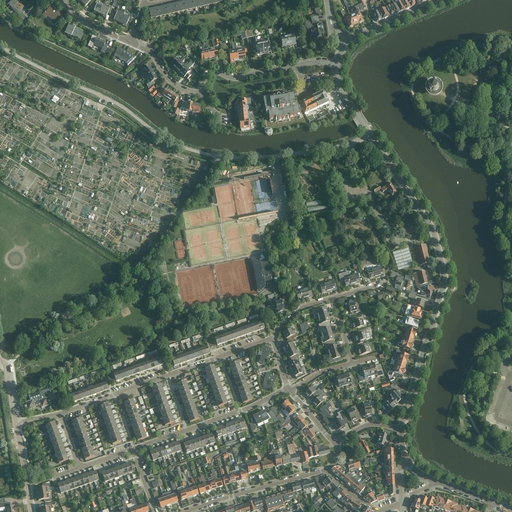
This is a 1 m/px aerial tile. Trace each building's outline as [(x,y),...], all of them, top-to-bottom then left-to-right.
[(16,0),(11,0),(8,4),(12,9),(17,14),(23,20),(26,17),(25,16),(22,14),(27,10),(24,7),(16,0)] [(362,4),(357,6),(358,9),(360,8),(361,10),(366,8),(365,5),(363,0),(362,0),(360,1),(362,4)] [(387,0),(385,0),(389,7),(386,8),(391,17),(396,14),(391,6),(387,0)] [(391,0),(394,5),(391,6),(396,14),(401,12),(396,4),(394,0),(391,0)] [(396,4),(401,12),(406,10),(401,1),(400,0),(397,0),(399,2),(396,4)] [(404,0),(401,1),(406,10),(412,8),(407,0),(404,0)] [(97,13),(100,14),(103,7),(98,5),(100,2),(97,1),(93,7),(95,8),(93,13),(97,14),(97,13)] [(184,2),(184,3),(186,10),(186,9),(188,9),(189,10),(195,8),(195,7),(194,7),(193,1),(189,2),(189,1),(188,2),(184,2)] [(55,24),(62,17),(49,5),(50,5),(47,2),(43,7),(45,9),(46,8),(48,9),(42,16),(46,19),(47,17),(55,24)] [(175,4),(175,5),(177,12),(177,11),(180,11),(180,12),(186,10),(186,9),(186,10),(184,3),(180,4),(180,3),(179,4),(175,4)] [(166,6),(166,7),(167,7),(168,14),(169,13),(171,13),(171,14),(178,12),(177,11),(177,12),(175,5),(171,6),(171,5),(170,6),(167,6),(166,6)] [(103,7),(100,14),(103,16),(102,17),(106,18),(108,14),(110,15),(112,7),(110,6),(108,9),(103,7)] [(357,11),(354,12),(359,24),(364,22),(358,9),(357,6),(355,7),(357,11)] [(378,6),(376,7),(383,20),(391,17),(386,8),(380,10),(378,6)] [(158,9),(157,9),(158,9),(159,16),(160,15),(162,15),(163,16),(169,14),(169,13),(168,14),(167,7),(166,7),(163,8),(162,7),(161,8),(158,8),(158,9)] [(377,12),(373,14),(376,19),(377,22),(383,20),(376,7),(375,8),(377,12)] [(117,9),(113,16),(115,17),(113,21),(116,23),(117,22),(120,23),(123,16),(125,11),(121,10),(120,12),(119,11),(120,10),(117,9)] [(152,10),(149,11),(150,18),(153,17),(154,18),(160,16),(160,15),(159,16),(158,9),(154,10),(154,9),(152,10)] [(352,13),(349,14),(354,26),(355,26),(356,26),(357,26),(357,24),(359,24),(354,12),(353,9),(351,10),(352,13)] [(344,11),(341,13),(347,26),(349,26),(350,28),(354,26),(349,14),(346,16),(344,11)] [(123,16),(120,23),(123,25),(122,25),(125,27),(128,22),(130,23),(132,16),(130,15),(128,18),(123,16)] [(311,33),(310,33),(311,36),(314,35),(315,40),(322,38),(321,33),(323,33),(320,22),(319,22),(318,16),(311,18),(312,24),(310,27),(309,28),(311,33)] [(79,42),(84,32),(75,28),(75,27),(68,24),(64,33),(73,37),(72,39),(79,42)] [(291,36),(287,37),(289,47),(293,47),(293,45),(295,45),(294,37),(295,37),(294,32),(290,33),(291,36)] [(282,34),(280,34),(279,35),(280,40),(280,39),(282,48),(284,47),(285,48),(289,47),(287,37),(283,38),(282,34)] [(102,48),(102,50),(101,52),(104,54),(108,46),(104,44),(105,42),(100,40),(100,39),(99,39),(99,40),(96,38),(92,36),(88,46),(92,48),(94,45),(102,48)] [(262,43),(264,54),(268,53),(268,52),(270,52),(269,44),(269,43),(269,39),(268,39),(268,36),(264,37),(265,39),(266,43),(262,44),(262,43)] [(256,38),(253,39),(255,51),(256,51),(257,54),(259,54),(259,55),(264,54),(262,44),(262,43),(261,43),(257,43),(256,38)] [(233,50),(228,51),(230,64),(234,63),(234,62),(238,61),(236,52),(236,49),(234,42),(231,43),(233,50)] [(114,55),(114,56),(118,58),(118,59),(125,62),(125,63),(127,65),(132,60),(135,57),(131,55),(132,54),(123,50),(118,47),(114,55)] [(202,47),(199,48),(201,60),(202,62),(204,61),(209,60),(207,51),(207,50),(202,51),(202,47)] [(240,48),(236,49),(236,52),(238,61),(244,60),(243,59),(245,58),(244,53),(246,52),(246,48),(240,49),(240,48)] [(207,51),(209,60),(214,59),(214,58),(218,57),(216,50),(207,51)] [(177,58),(171,64),(175,69),(181,63),(182,62),(181,60),(180,61),(177,58)] [(187,66),(179,73),(180,73),(184,78),(185,77),(187,79),(191,75),(189,73),(190,72),(188,70),(194,64),(191,61),(189,64),(187,66)] [(145,62),(141,66),(143,70),(142,71),(145,76),(144,76),(141,78),(142,79),(153,73),(149,66),(148,67),(147,66),(148,65),(146,63),(145,62)] [(175,69),(174,69),(179,74),(180,73),(179,73),(187,66),(185,64),(184,66),(181,63),(175,69)] [(481,75),(497,73),(496,67),(480,69),(481,75)] [(153,73),(142,79),(143,81),(146,80),(146,81),(148,80),(150,83),(146,86),(148,89),(151,86),(155,84),(153,81),(157,79),(153,73)] [(438,94),(439,93),(438,93),(439,92),(440,91),(441,90),(441,89),(441,88),(441,87),(440,86),(440,85),(439,84),(438,83),(437,83),(436,82),(435,82),(433,82),(432,83),(431,83),(430,84),(430,85),(429,86),(429,87),(428,88),(428,89),(428,90),(429,91),(429,92),(430,93),(431,94),(432,94),(433,95),(434,95),(435,95),(437,95),(438,94)] [(161,90),(156,96),(160,98),(161,97),(163,99),(164,97),(168,100),(172,93),(166,89),(164,92),(161,90)] [(299,103),(303,113),(304,114),(328,103),(323,92),(300,103),(299,103)] [(168,100),(165,103),(167,105),(170,101),(173,103),(172,107),(175,108),(176,109),(179,101),(176,99),(178,97),(172,93),(168,100)] [(274,96),(263,98),(264,109),(265,109),(266,115),(268,114),(269,121),(275,120),(275,122),(280,121),(288,120),(287,118),(299,117),(299,115),(303,113),(299,103),(297,103),(297,101),(297,98),(294,98),(293,94),(280,96),(274,96)] [(237,108),(238,112),(247,111),(246,105),(251,104),(250,99),(239,100),(240,104),(236,104),(236,108),(237,108)] [(182,112),(181,118),(185,118),(185,115),(188,115),(188,112),(192,112),(193,104),(194,104),(186,103),(185,112),(182,112)] [(192,112),(191,119),(194,119),(195,113),(201,114),(202,109),(200,109),(200,105),(193,104),(192,112)] [(247,111),(238,112),(239,119),(253,118),(253,115),(247,116),(247,111)] [(318,114),(320,118),(317,120),(318,122),(328,117),(325,111),(318,114)] [(253,118),(239,119),(240,129),(246,128),(246,130),(249,130),(248,122),(253,121),(253,118)] [(383,192),(386,190),(387,191),(389,190),(392,196),(396,193),(390,184),(381,189),(383,192)] [(321,200),(306,202),(308,213),(331,209),(330,205),(322,206),(321,200)] [(420,266),(430,263),(425,246),(415,248),(420,266)] [(408,248),(392,253),(398,271),(413,266),(408,248)] [(166,262),(158,264),(162,288),(171,286),(166,262)] [(269,279),(271,279),(270,274),(269,274),(269,271),(268,271),(266,264),(262,265),(263,269),(259,271),(259,273),(255,274),(257,283),(266,282),(270,281),(269,279)] [(376,278),(383,276),(381,267),(367,271),(369,279),(374,278),(373,277),(376,276),(376,278)] [(340,282),(344,281),(346,286),(350,285),(350,284),(352,284),(352,285),(360,283),(357,274),(349,276),(348,272),(338,275),(340,282)] [(392,272),(390,278),(396,280),(394,285),(395,286),(394,289),(400,291),(401,287),(400,287),(403,278),(397,276),(398,274),(392,272)] [(424,272),(413,274),(416,286),(418,286),(427,284),(424,272)] [(328,291),(329,292),(336,290),(333,281),(319,285),(322,293),(326,292),(326,291),(328,291)] [(427,284),(418,286),(423,290),(423,291),(421,292),(420,296),(425,297),(426,296),(427,295),(429,298),(434,293),(433,293),(436,290),(431,286),(429,284),(428,285),(427,284)] [(275,294),(281,292),(279,286),(273,288),(275,294)] [(393,289),(386,287),(385,293),(391,295),(393,289)] [(305,299),(312,297),(309,288),(295,292),(298,300),(302,299),(302,298),(304,298),(305,299)] [(280,312),(280,314),(288,311),(284,298),(279,299),(280,301),(275,303),(278,313),(280,312)] [(356,299),(349,301),(349,302),(347,303),(350,313),(355,311),(355,313),(360,312),(356,299)] [(422,309),(424,302),(416,300),(414,306),(422,309)] [(316,313),(318,318),(327,316),(327,314),(328,313),(326,306),(313,310),(314,313),(316,313)] [(411,306),(410,312),(408,316),(411,317),(419,319),(421,313),(419,312),(420,309),(414,308),(414,307),(411,306)] [(327,316),(318,318),(320,324),(318,325),(319,328),(330,325),(329,322),(327,316)] [(362,322),(364,321),(362,316),(349,320),(351,328),(353,327),(353,329),(363,326),(362,322)] [(398,320),(397,322),(401,323),(412,327),(413,327),(417,329),(417,328),(419,322),(406,319),(403,318),(402,321),(398,320)] [(261,322),(255,324),(258,331),(264,329),(261,322)] [(255,324),(250,326),(252,333),(258,331),(255,324)] [(319,328),(317,328),(318,332),(320,331),(322,337),(331,334),(330,332),(332,332),(330,325),(319,328)] [(250,326),(244,328),(246,335),(252,333),(250,326)] [(244,328),(238,330),(240,337),(246,335),(244,328)] [(403,328),(403,330),(406,331),(405,335),(414,338),(414,337),(416,337),(416,335),(415,334),(416,331),(407,329),(403,328)] [(286,339),(288,341),(288,342),(293,339),(298,337),(296,334),(294,334),(292,329),(283,333),(286,339)] [(365,330),(352,334),(354,341),(356,340),(356,342),(356,343),(356,342),(357,345),(363,343),(362,341),(366,339),(369,339),(368,334),(369,333),(367,329),(365,330)] [(238,330),(232,332),(235,339),(240,337),(238,330)] [(232,332),(226,334),(229,341),(235,339),(232,332)] [(226,334),(221,336),(223,343),(229,341),(226,334)] [(331,334),(322,337),(323,343),(322,343),(323,347),(324,346),(335,343),(333,336),(332,336),(331,334)] [(405,335),(403,341),(412,343),(414,338),(405,335)] [(223,343),(221,336),(214,338),(217,346),(223,343)] [(284,347),(286,353),(295,348),(293,343),(294,342),(293,339),(288,342),(288,341),(283,344),(284,347)] [(399,344),(398,346),(401,347),(403,348),(402,351),(402,352),(406,353),(407,349),(410,350),(411,347),(413,347),(413,345),(412,344),(412,343),(403,341),(401,340),(400,344),(399,344)] [(324,346),(325,349),(327,349),(329,354),(338,352),(336,346),(335,343),(324,346)] [(368,348),(370,347),(368,343),(355,347),(357,354),(359,354),(359,355),(359,356),(369,353),(368,348)] [(261,352),(258,362),(264,364),(267,356),(268,357),(269,352),(267,351),(268,348),(262,346),(261,349),(260,349),(259,352),(261,352)] [(207,347),(201,349),(203,356),(209,354),(207,347)] [(295,348),(286,353),(289,358),(290,358),(291,361),(298,357),(298,358),(301,356),(299,353),(298,354),(295,348)] [(201,349),(195,351),(197,358),(203,356),(201,349)] [(396,353),(394,358),(406,362),(407,363),(407,362),(408,362),(409,360),(408,359),(409,356),(408,356),(405,355),(406,353),(402,352),(397,350),(396,353)] [(195,351),(189,353),(192,360),(197,358),(195,351)] [(338,352),(329,354),(330,360),(329,361),(330,364),(342,360),(340,353),(339,354),(338,352)] [(189,353),(183,355),(186,362),(192,360),(189,353)] [(183,355),(177,357),(180,364),(186,362),(183,355)] [(180,364),(177,357),(171,359),(174,366),(180,364)] [(291,361),(288,362),(289,365),(292,371),(300,367),(303,366),(300,360),(299,361),(298,358),(298,357),(291,361)] [(160,358),(154,360),(157,367),(163,365),(160,358)] [(392,358),(391,360),(394,360),(394,362),(393,366),(404,369),(406,362),(394,358),(392,358)] [(154,360),(148,362),(151,369),(157,367),(154,360)] [(148,362),(143,364),(145,371),(151,369),(148,362)] [(229,366),(231,370),(240,367),(238,362),(229,366)] [(143,364),(137,366),(139,373),(145,371),(143,364)] [(377,365),(368,368),(371,377),(376,375),(377,377),(383,375),(380,365),(377,365)] [(137,366),(131,368),(134,375),(139,373),(137,366)] [(204,369),(206,374),(215,370),(213,366),(204,369)] [(388,374),(387,374),(390,382),(394,381),(392,377),(393,373),(402,376),(402,375),(403,376),(404,372),(405,372),(406,371),(404,370),(405,369),(404,369),(393,366),(392,370),(391,369),(390,372),(389,371),(388,374)] [(300,367),(292,371),(294,377),(295,376),(296,379),(306,375),(305,371),(303,372),(300,367)] [(131,368),(125,370),(128,377),(134,375),(131,368)] [(359,371),(356,372),(359,383),(362,382),(365,381),(365,379),(371,377),(368,368),(362,370),(359,371)] [(125,370),(119,372),(122,379),(128,377),(125,370)] [(122,379),(119,372),(113,374),(116,382),(122,379)] [(263,389),(265,389),(270,391),(270,388),(271,388),(274,381),(275,381),(276,376),(266,373),(262,386),(263,386),(263,389)] [(344,376),(342,377),(345,386),(351,384),(351,386),(355,385),(351,373),(344,375),(344,376)] [(345,386),(342,377),(340,377),(340,376),(333,378),(336,391),(340,390),(339,388),(345,386)] [(176,384),(178,389),(187,386),(185,381),(176,384)] [(106,383),(100,385),(102,392),(108,390),(106,383)] [(151,388),(153,393),(162,389),(161,384),(151,388)] [(100,385),(94,387),(96,394),(102,392),(100,385)] [(313,394),(315,396),(321,391),(319,388),(316,391),(312,386),(303,394),(305,396),(306,396),(308,398),(313,394)] [(385,387),(381,388),(383,395),(384,394),(389,391),(389,389),(391,389),(390,386),(385,387)] [(94,387),(88,389),(91,396),(96,394),(94,387)] [(88,389),(82,391),(85,398),(91,396),(88,389)] [(321,391),(315,396),(317,398),(312,403),(314,405),(313,405),(315,408),(324,401),(322,398),(326,395),(322,390),(321,391)] [(380,405),(382,408),(384,410),(386,409),(389,412),(390,411),(393,409),(393,408),(397,405),(396,403),(397,402),(397,403),(400,400),(399,398),(401,396),(396,390),(383,402),(380,405)] [(47,400),(46,398),(44,399),(43,396),(44,396),(42,391),(28,396),(30,401),(25,402),(26,405),(24,406),(25,411),(36,407),(35,405),(39,403),(41,408),(52,404),(50,399),(47,400)] [(82,391),(76,393),(79,400),(85,398),(82,391)] [(79,400),(76,393),(70,395),(73,402),(79,400)] [(250,395),(241,398),(243,403),(252,400),(250,395)] [(225,399),(216,402),(218,407),(227,404),(225,399)] [(124,403),(125,408),(134,405),(133,400),(124,403)] [(287,401),(281,406),(283,408),(281,410),(283,412),(290,406),(291,405),(287,401)] [(367,417),(375,416),(373,402),(368,403),(369,405),(364,405),(365,416),(367,415),(367,417)] [(99,407),(100,411),(110,408),(108,403),(99,407)] [(331,414),(327,409),(331,407),(328,403),(320,410),(322,412),(320,414),(325,420),(324,421),(328,424),(333,420),(330,415),(331,414)] [(290,406),(283,412),(287,417),(289,415),(295,410),(291,405),(290,406)] [(361,419),(355,406),(351,408),(351,410),(347,412),(351,422),(352,421),(351,421),(353,420),(354,422),(361,419)] [(273,407),(270,409),(276,417),(279,415),(273,407)] [(264,411),(258,414),(263,423),(269,420),(268,420),(267,418),(266,415),(264,411)] [(346,419),(343,411),(337,414),(338,416),(336,417),(337,421),(333,423),(334,425),(333,425),(336,429),(337,430),(339,429),(340,431),(345,428),(341,421),(346,419)] [(270,412),(267,414),(269,416),(273,421),(276,419),(270,412)] [(197,414),(188,417),(190,422),(199,419),(197,414)] [(258,414),(253,417),(257,426),(263,423),(258,414)] [(300,416),(292,422),(296,427),(298,425),(304,421),(300,416)] [(72,422),(73,427),(83,423),(81,418),(72,422)] [(172,418),(163,421),(165,426),(174,422),(172,418)] [(243,419),(238,421),(241,430),(246,428),(243,419)] [(238,421),(233,422),(236,431),(237,434),(242,432),(241,430),(238,421)] [(304,421),(298,425),(302,430),(308,425),(304,421)] [(45,425),(47,430),(56,427),(54,422),(45,425)] [(222,436),(219,427),(214,429),(217,438),(222,436)] [(301,431),(294,437),(292,439),(294,441),(303,433),(301,431)] [(380,435),(379,438),(387,440),(388,437),(389,433),(383,431),(382,436),(380,435)] [(145,433),(135,436),(137,441),(146,438),(145,433)] [(212,434),(207,436),(210,445),(215,443),(212,434)] [(120,436),(111,440),(112,445),(121,441),(120,436)] [(178,442),(173,444),(176,453),(181,451),(178,442)] [(191,452),(188,442),(183,444),(186,453),(191,452)] [(304,444),(304,445),(306,449),(308,459),(313,458),(311,448),(308,449),(306,443),(304,444)] [(316,447),(319,456),(330,453),(328,449),(327,446),(319,448),(318,443),(314,444),(316,447)] [(294,444),(287,445),(289,455),(291,463),(300,461),(299,455),(296,456),(295,452),(298,451),(296,448),(297,448),(294,444)] [(309,462),(308,459),(306,449),(306,452),(303,453),(302,450),(301,448),(298,449),(300,453),(303,464),(309,462)] [(158,459),(154,450),(149,452),(153,461),(158,459)] [(274,451),(270,452),(271,454),(273,454),(276,467),(282,465),(279,450),(274,451)] [(92,452),(83,455),(85,460),(94,457),(92,452)] [(66,455),(57,459),(59,464),(68,460),(66,455)] [(289,455),(281,457),(282,459),(283,465),(291,463),(289,455)] [(256,463),(252,464),(253,472),(260,471),(258,462),(258,461),(259,461),(259,456),(255,457),(255,460),(256,463)] [(267,461),(266,461),(266,463),(268,469),(273,468),(273,467),(274,466),(272,456),(269,457),(270,460),(268,460),(267,461)] [(358,460),(352,462),(355,470),(356,472),(357,472),(358,474),(359,473),(358,471),(358,469),(360,468),(358,460)] [(130,463),(125,465),(128,474),(133,472),(132,469),(130,463)] [(240,465),(237,466),(237,467),(241,481),(247,479),(245,472),(245,471),(247,471),(245,465),(240,466),(240,465)] [(227,467),(225,467),(228,477),(230,484),(236,482),(233,471),(229,472),(227,467)] [(235,471),(233,471),(236,482),(241,481),(237,467),(235,468),(235,471)] [(339,469),(335,474),(338,477),(343,472),(339,469)] [(213,470),(211,471),(212,474),(213,477),(217,488),(222,486),(220,479),(217,480),(213,470)] [(95,471),(90,473),(94,482),(99,480),(95,471)] [(110,481),(106,472),(101,473),(105,482),(110,481)] [(343,472),(338,477),(342,480),(346,475),(343,472)] [(348,473),(346,475),(342,480),(346,484),(352,477),(352,478),(353,476),(351,474),(349,472),(349,473),(349,474),(348,473)] [(203,476),(200,476),(201,478),(202,481),(203,485),(205,492),(211,490),(208,480),(205,481),(203,476)] [(352,477),(346,484),(350,487),(356,481),(358,479),(359,478),(357,476),(354,480),(352,478),(352,477)] [(211,478),(207,479),(208,480),(211,490),(217,488),(213,477),(211,478)] [(317,477),(314,478),(321,491),(327,487),(327,486),(329,485),(334,482),(330,477),(320,483),(317,477)] [(356,481),(350,487),(354,491),(360,485),(363,482),(361,480),(360,481),(358,479),(356,481)] [(313,480),(307,482),(309,491),(310,493),(312,492),(312,490),(315,489),(313,480)] [(307,482),(301,483),(303,490),(304,495),(310,493),(309,491),(307,482)] [(327,486),(327,487),(331,491),(333,493),(339,487),(334,482),(329,485),(327,486)] [(360,485),(354,491),(359,495),(364,488),(367,486),(363,482),(360,485)] [(66,492),(62,483),(57,485),(59,488),(61,494),(66,492)] [(291,486),(292,490),(293,492),(295,496),(297,495),(296,492),(303,490),(301,483),(291,486)] [(37,491),(36,491),(37,494),(37,495),(48,493),(47,490),(49,489),(49,484),(42,485),(43,488),(36,489),(37,491)] [(203,485),(197,487),(200,494),(205,492),(203,485)] [(185,486),(183,487),(187,498),(192,496),(190,489),(187,490),(185,486)] [(364,488),(359,495),(363,498),(370,504),(377,501),(375,496),(374,496),(372,493),(373,492),(376,490),(374,486),(367,491),(364,488)] [(377,492),(377,493),(379,496),(382,494),(384,498),(390,496),(395,494),(395,488),(394,486),(386,486),(386,487),(389,486),(390,488),(390,490),(386,492),(385,489),(377,492)] [(181,488),(177,489),(181,500),(187,498),(183,487),(181,488)] [(195,487),(190,489),(192,496),(198,494),(195,487)] [(326,495),(328,498),(332,494),(336,498),(343,491),(339,487),(333,493),(331,491),(326,495)] [(292,490),(287,492),(289,500),(294,499),(294,501),(297,500),(295,496),(293,492),(292,490)] [(376,490),(373,492),(375,496),(377,501),(378,502),(384,499),(384,498),(382,494),(379,496),(377,493),(375,494),(374,492),(376,491),(376,490)] [(168,492),(172,504),(178,501),(175,494),(174,492),(171,493),(171,491),(168,492)] [(347,495),(343,491),(336,498),(332,502),(334,503),(338,499),(340,502),(347,495)] [(168,492),(162,494),(164,498),(166,506),(172,504),(168,492)] [(48,493),(37,495),(38,496),(37,496),(37,498),(38,498),(38,500),(44,500),(45,503),(51,502),(51,498),(50,493),(48,493)] [(280,494),(269,497),(262,499),(264,507),(265,506),(266,511),(272,511),(286,508),(284,501),(282,493),(280,494)] [(347,495),(340,502),(346,507),(347,507),(347,505),(349,503),(354,500),(347,495)] [(422,500),(419,508),(423,509),(422,511),(424,511),(425,510),(426,508),(429,499),(426,498),(426,497),(425,497),(424,497),(423,497),(422,500)] [(426,508),(425,510),(426,508),(431,510),(430,511),(429,511),(428,511),(430,511),(432,509),(435,499),(433,499),(432,498),(431,497),(430,498),(429,497),(429,499),(426,508)] [(10,502),(5,503),(4,498),(0,499),(0,508),(6,508),(6,511),(16,511),(16,506),(11,506),(10,502)] [(164,498),(158,501),(160,508),(166,506),(164,498)] [(433,511),(434,509),(438,511),(442,499),(441,498),(440,498),(439,498),(438,498),(438,499),(436,498),(435,499),(432,509),(430,511),(433,511)] [(134,499),(132,500),(134,505),(136,511),(142,511),(140,506),(137,507),(134,499)] [(261,499),(253,501),(256,511),(261,510),(261,511),(264,509),(261,499)] [(417,499),(416,499),(414,504),(412,503),(411,507),(416,509),(416,510),(415,511),(417,511),(419,508),(422,500),(417,499)] [(438,511),(437,511),(440,511),(441,511),(442,511),(444,511),(448,501),(447,500),(446,500),(445,500),(444,500),(442,499),(438,511)] [(336,505),(334,503),(332,502),(330,500),(326,503),(332,509),(336,505)] [(349,503),(347,505),(351,507),(350,508),(356,511),(357,511),(359,509),(362,505),(354,500),(349,503)] [(253,501),(247,503),(248,504),(250,511),(256,511),(253,501)] [(448,501),(444,511),(451,511),(454,504),(452,503),(451,503),(451,502),(450,501),(449,502),(448,501)] [(39,508),(40,510),(39,511),(50,511),(50,509),(52,509),(52,503),(45,504),(46,507),(39,508)] [(124,507),(119,509),(119,511),(126,511),(125,510),(128,510),(125,503),(123,504),(124,507)]
